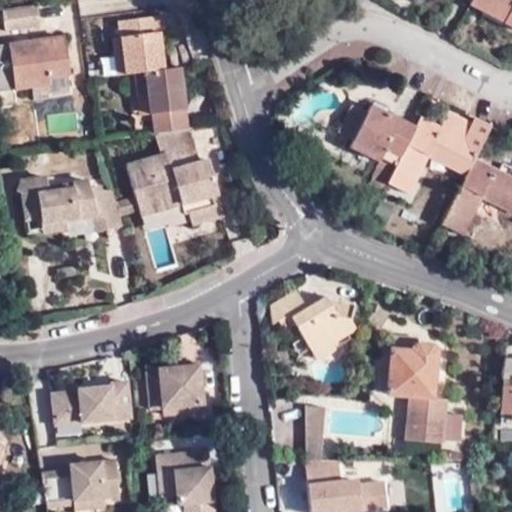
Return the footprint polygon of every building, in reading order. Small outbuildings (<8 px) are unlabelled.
[(511,0),(468,0),(467,2),(467,3),(502,20),(500,25),(511,30),(511,0)] [(502,20),(467,3),(465,7),(500,25),(502,20)] [(0,32),(34,28),(32,6),(0,9),(0,32)] [(128,75),(138,74),(166,69),(165,53),(162,33),(168,33),(166,16),(122,20),(124,38),(128,75)] [(162,33),(165,53),(171,53),(168,33),(162,33)] [(0,90),(54,83),(53,77),(74,74),(69,37),(0,46),(0,90)] [(120,76),(128,75),(124,38),(117,38),(120,76)] [(160,133),(191,129),(183,68),(166,69),(138,74),(140,94),(150,93),(153,114),(157,114),(160,133)] [(382,188),(386,181),(410,133),(387,121),(390,114),(369,104),(348,145),(378,160),(371,174),(372,175),(369,181),(382,188)] [(410,133),(386,181),(409,192),(429,151),(453,163),(451,167),(464,173),(472,158),(489,123),(474,116),(471,122),(446,110),(438,126),(418,117),(413,126),(410,133)] [(413,126),(390,114),(387,121),(410,133),(413,126)] [(164,135),(168,155),(202,148),(198,130),(164,135)] [(139,196),(143,208),(144,213),(190,203),(195,224),(228,217),(219,178),(209,180),(206,163),(202,148),(168,155),(133,163),(139,196)] [(472,158),(464,173),(439,224),(460,234),(479,196),(481,191),(505,202),(503,207),(511,211),(511,165),(500,160),(495,169),(472,158)] [(209,180),(219,178),(215,162),(206,163),(209,180)] [(110,230),(125,225),(122,212),(119,201),(116,191),(95,187),(95,180),(77,182),(78,188),(54,191),(53,186),(52,176),(27,180),(23,191),(29,192),(32,213),(45,211),(45,216),(46,220),(57,229),(71,228),(70,220),(99,216),(107,215),(110,230)] [(78,188),(77,182),(53,186),(54,191),(78,188)] [(479,196),(503,207),(505,202),(481,191),(479,196)] [(119,201),(122,212),(143,208),(139,196),(119,201)] [(102,233),(110,230),(107,215),(99,216),(102,233)] [(278,319),(279,318),(303,303),(295,289),(271,304),(269,323),(278,319)] [(327,338),(330,343),(347,332),(355,305),(325,295),(305,307),(290,316),(293,322),(309,348),(327,338)] [(290,316),(305,307),(303,303),(279,318),(278,319),(282,328),(293,322),(290,316)] [(333,347),(330,343),(327,338),(309,348),(314,358),(333,347)] [(410,397),(407,439),(443,442),(444,439),(460,441),(462,415),(445,413),(433,412),(434,399),(438,350),(431,344),(418,343),(411,348),(411,351),(391,349),(387,395),(410,397)] [(511,346),(507,346),(503,380),(511,382),(511,388),(506,388),(502,426),(511,425),(511,346)] [(149,412),(162,412),(186,409),(187,417),(203,415),(197,366),(183,368),(184,374),(173,375),(173,372),(159,373),(160,375),(146,377),(149,412)] [(82,423),(83,428),(132,422),(127,386),(111,387),(111,390),(95,391),(95,396),(86,397),(85,392),(79,393),(79,395),(51,398),(54,425),(82,423)] [(434,399),(433,412),(445,413),(447,400),(434,399)] [(305,408),(306,461),(320,461),(325,409),(305,408)] [(186,409),(162,412),(163,419),(187,417),(186,409)] [(55,431),(83,428),(82,423),(54,425),(55,431)] [(443,459),(460,461),(461,453),(444,451),(443,459)] [(159,459),(160,475),(169,474),(172,498),(178,498),(179,507),(187,506),(199,505),(199,511),(217,511),(213,481),(207,481),(206,471),(212,470),(211,454),(159,459)] [(43,482),(49,510),(77,508),(93,506),(92,502),(108,499),(123,497),(118,462),(83,466),(84,478),(43,482)] [(73,472),(41,475),(43,482),(84,478),(83,466),(72,467),(73,472)] [(169,474),(160,475),(163,499),(172,498),(169,474)] [(309,511),(386,507),(384,474),(304,479),(306,511),(309,511)] [(93,506),(77,508),(77,511),(85,511),(108,509),(108,499),(92,502),(93,506)]
